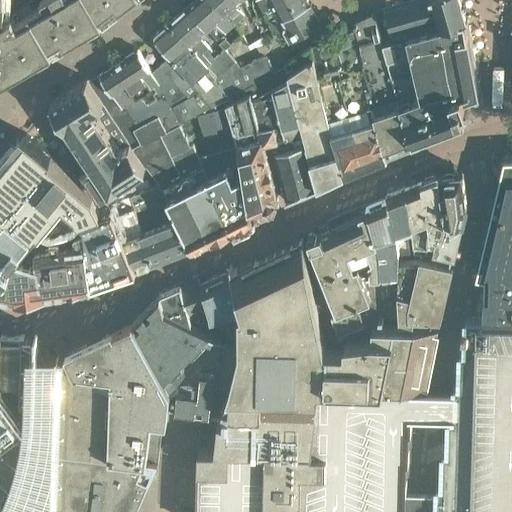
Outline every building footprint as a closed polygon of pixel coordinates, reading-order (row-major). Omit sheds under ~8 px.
[(0,0),(0,77),(2,80),(103,21),(129,0),(0,0)] [(217,22),(225,32),(231,27),(236,23),(215,0),(193,0),(188,5),(209,28),(217,22)] [(236,4),(240,0),(215,0),(236,23),(245,15),(236,4)] [(258,0),(264,10),(275,4),(272,0),(258,0)] [(309,2),(307,0),(272,0),(275,4),(264,10),(277,31),(284,27),(284,28),(287,26),(282,18),(309,2)] [(467,17),(466,15),(463,5),(465,5),(463,0),(406,0),(385,6),(392,33),(395,32),(396,35),(412,31),(415,30),(468,20),(468,17),(467,17)] [(310,4),(309,2),(282,18),(287,26),(284,28),(290,39),(320,23),(312,7),(311,7),(310,4)] [(201,35),(209,28),(188,5),(170,21),(203,59),(206,56),(203,52),(210,46),(201,35)] [(366,64),(374,93),(370,95),(372,102),(398,92),(396,85),(395,85),(382,39),(375,13),(354,23),(356,29),(366,64)] [(438,133),(464,123),(473,120),(467,103),(483,97),(476,59),(476,57),(475,57),(473,46),(473,44),(471,32),(470,30),(468,20),(415,30),(432,75),(419,78),(438,133)] [(213,50),(210,46),(203,52),(206,56),(203,59),(170,21),(157,32),(156,40),(158,40),(171,56),(153,71),(175,105),(175,106),(183,120),(198,111),(225,97),(249,84),(263,77),(264,78),(275,71),(266,55),(252,60),(242,65),(240,63),(221,71),(211,60),(216,56),(212,51),(213,50)] [(374,93),(366,64),(356,29),(335,35),(318,40),(326,69),(317,71),(319,78),(327,107),(330,119),(332,127),(328,128),(331,138),(334,136),(346,173),(356,169),(388,155),(377,118),(372,102),(370,95),(374,93)] [(406,82),(419,78),(432,75),(415,30),(412,31),(396,35),(382,39),(395,85),(396,85),(406,82)] [(262,35),(247,43),(251,49),(265,40),(262,35)] [(219,40),(225,47),(230,42),(224,36),(219,40)] [(319,186),(319,185),(346,173),(334,136),(331,138),(328,128),(332,127),(330,119),(327,107),(319,78),(317,71),(311,46),(311,45),(285,62),(287,64),(286,65),(304,136),(306,143),(319,186)] [(225,47),(216,56),(211,60),(221,71),(240,63),(225,47)] [(126,105),(139,126),(175,106),(175,105),(153,71),(139,49),(100,74),(100,75),(113,95),(113,94),(122,107),(126,105)] [(264,78),(263,77),(249,84),(251,91),(253,98),(255,107),(262,136),(265,145),(265,144),(263,137),(271,135),(272,138),(271,138),(272,143),(273,143),(304,136),(286,65),(275,71),(264,78)] [(100,75),(88,79),(135,148),(143,143),(161,134),(184,121),(183,120),(175,106),(139,126),(126,105),(122,107),(113,94),(113,95),(100,75)] [(135,148),(88,79),(88,78),(52,101),(67,125),(68,125),(111,189),(147,166),(135,148)] [(396,85),(398,92),(401,102),(413,143),(438,133),(419,78),(406,82),(396,85)] [(251,91),(249,84),(225,97),(227,105),(243,157),(253,216),(274,207),(280,204),(277,193),(265,145),(262,136),(255,107),(253,98),(251,91)] [(412,143),(413,143),(401,102),(398,92),(372,102),(377,118),(388,155),(413,145),(412,143)] [(225,97),(198,111),(199,114),(210,151),(200,154),(205,166),(232,225),(252,216),(253,216),(243,157),(227,105),(225,97)] [(199,114),(198,111),(183,120),(184,121),(161,134),(212,235),(232,225),(205,166),(200,154),(210,151),(199,114)] [(0,276),(17,253),(37,236),(67,233),(85,226),(87,226),(83,214),(92,210),(100,207),(101,207),(109,203),(106,199),(99,203),(93,191),(50,156),(52,153),(27,133),(17,145),(12,141),(0,155),(0,276)] [(135,148),(147,166),(159,184),(164,182),(170,195),(169,196),(191,245),(212,235),(161,134),(143,143),(135,148)] [(304,192),(308,190),(317,186),(317,187),(319,186),(306,143),(304,136),(273,143),(275,152),(291,147),(303,193),(304,192)] [(275,152),(284,188),(287,199),(287,200),(288,199),(302,192),(303,193),(291,147),(275,152)] [(511,155),(505,156),(500,177),(479,267),(477,274),(485,276),(511,274),(511,155)] [(439,172),(447,217),(460,219),(465,216),(468,203),(466,190),(464,169),(439,172)] [(439,170),(423,177),(431,232),(426,251),(434,252),(439,228),(444,229),(447,217),(439,172),(439,170)] [(407,183),(415,250),(426,251),(431,232),(423,177),(407,183)] [(155,259),(191,245),(169,196),(170,195),(164,182),(159,184),(131,194),(138,210),(136,210),(144,229),(142,230),(155,259)] [(400,252),(415,250),(407,183),(406,184),(388,191),(398,228),(400,252)] [(387,193),(367,202),(380,245),(383,284),(400,284),(400,268),(399,258),(400,252),(398,228),(388,191),(387,191),(387,193)] [(131,194),(112,202),(126,236),(138,266),(155,259),(142,230),(144,229),(136,210),(138,210),(131,194)] [(92,210),(83,214),(87,226),(85,226),(93,282),(138,266),(126,236),(112,202),(109,203),(101,207),(100,207),(92,210)] [(367,202),(328,220),(342,253),(353,281),(351,282),(366,319),(382,314),(400,314),(400,284),(383,284),(380,245),(367,202)] [(463,224),(460,219),(447,217),(444,229),(439,228),(434,252),(455,257),(463,224)] [(313,285),(314,290),(351,282),(353,281),(342,253),(328,220),(328,221),(303,232),(314,284),(313,285)] [(85,226),(67,233),(69,285),(70,285),(93,282),(85,226)] [(219,420),(219,423),(216,447),(199,447),(197,511),(405,511),(406,509),(406,489),(407,489),(407,474),(407,459),(409,459),(410,443),(410,428),(412,428),(412,413),(419,413),(421,408),(424,389),(427,388),(439,326),(439,325),(438,325),(374,323),(373,335),(346,339),(346,340),(346,346),(330,345),(326,343),(315,295),(314,290),(313,285),(314,284),(303,232),(302,232),(303,235),(302,236),(300,234),(232,266),(231,265),(244,308),(241,309),(240,345),(231,382),(221,412),(221,413),(219,420)] [(67,233),(37,236),(45,289),(68,286),(68,285),(69,285),(67,233)] [(17,253),(0,276),(0,288),(18,293),(44,289),(45,289),(37,236),(17,253)] [(446,297),(450,279),(454,263),(422,255),(399,258),(400,268),(400,284),(400,314),(401,320),(414,320),(414,315),(434,316),(433,320),(440,321),(441,316),(442,313),(446,297)] [(240,345),(241,309),(244,308),(231,265),(228,267),(201,279),(209,308),(211,317),(223,315),(226,338),(240,345)] [(225,337),(226,338),(223,315),(211,317),(209,308),(201,279),(199,274),(179,281),(180,283),(193,323),(214,333),(225,337)] [(511,274),(485,276),(485,304),(511,307),(511,274)] [(366,320),(366,319),(351,282),(314,290),(315,295),(326,343),(330,345),(346,346),(346,340),(346,339),(373,335),(374,323),(373,323),(368,325),(366,320)] [(165,309),(193,323),(180,283),(161,291),(165,309)] [(133,321),(168,384),(188,365),(183,361),(207,337),(222,344),(225,337),(214,333),(193,323),(165,309),(161,291),(160,292),(161,292),(160,293),(160,292),(133,320),(133,321)] [(511,511),(511,307),(485,304),(484,317),(468,316),(467,350),(462,350),(462,351),(461,351),(461,366),(462,366),(461,383),(457,383),(455,411),(456,417),(451,417),(450,450),(445,450),(444,484),(439,483),(439,494),(438,494),(439,511),(438,511),(511,511)] [(135,511),(150,478),(159,459),(163,419),(168,419),(170,407),(169,407),(171,389),(168,384),(133,321),(133,322),(126,325),(124,326),(109,334),(109,333),(107,334),(108,334),(103,337),(104,342),(86,345),(75,350),(75,349),(73,350),(73,351),(62,356),(62,366),(62,384),(61,395),(55,395),(55,404),(55,408),(54,429),(53,453),(52,490),(51,502),(51,511),(135,511)] [(23,397),(23,401),(37,402),(37,393),(37,385),(38,361),(39,335),(39,333),(38,331),(36,331),(34,331),(32,332),(31,334),(25,334),(23,397)] [(0,430),(11,421),(21,413),(37,402),(23,401),(23,397),(10,396),(8,396),(5,391),(5,390),(6,370),(2,370),(3,334),(2,334),(1,335),(0,333),(0,332),(0,430)] [(3,334),(2,370),(6,370),(5,390),(5,391),(8,396),(10,396),(23,397),(25,334),(21,334),(3,334)] [(169,407),(170,407),(221,413),(221,412),(210,411),(214,369),(198,367),(197,380),(192,380),(192,382),(176,380),(173,407),(169,407)] [(0,430),(0,511),(6,511),(10,506),(15,494),(18,487),(21,479),(24,471),(27,463),(29,455),(31,447),(33,438),(34,430),(35,422),(36,414),(36,409),(37,402),(21,413),(11,421),(0,430)]
